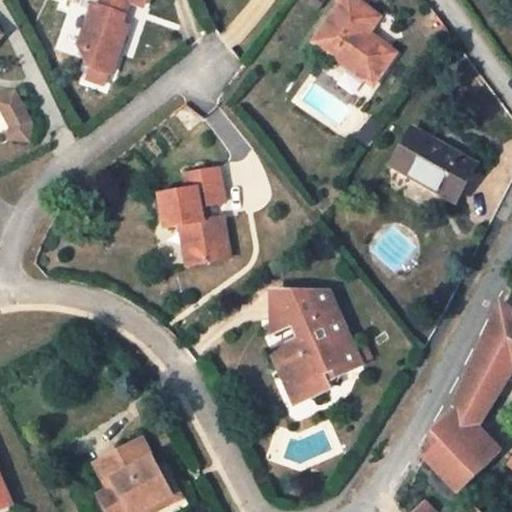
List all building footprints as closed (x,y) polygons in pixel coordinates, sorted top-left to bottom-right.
[(91,4),(77,47),(93,52),(88,67),(112,75),(117,60),(127,28),(118,26),(126,0),(134,4),(141,6),(142,0),(99,0),(97,7),(91,4)] [(376,14),(356,0),(344,0),(314,42),(373,85),(395,54),(364,31),(376,14)] [(18,96),(3,104),(15,128),(14,139),(31,141),(33,124),(18,96)] [(474,167),(412,131),(392,165),(454,200),(474,167)] [(229,258),(222,217),(210,220),(208,206),(219,204),(224,203),(218,168),(191,173),(193,189),(158,195),(164,228),(188,224),(196,264),(229,258)] [(210,220),(222,217),(219,204),(208,206),(210,220)] [(187,266),(196,264),(188,224),(178,226),(187,266)] [(285,321),(283,293),(270,293),(272,321),(285,321)] [(328,319),(326,293),(283,293),(285,321),(303,322),(309,335),(271,353),(287,389),(300,383),(307,398),(328,388),(325,382),(322,376),(338,369),(341,375),(361,366),(340,319),(328,319)] [(511,367),(511,312),(502,305),(469,378),(454,410),(431,430),(421,456),(424,458),(416,472),(444,498),(455,498),(500,454),(476,429),(511,367)] [(325,382),(341,375),(338,369),(322,376),(325,382)] [(294,403),(307,398),(300,383),(287,389),(294,403)] [(158,469),(141,439),(94,464),(109,489),(97,495),(106,511),(138,511),(155,504),(158,509),(181,497),(172,480),(165,484),(158,469)] [(165,484),(172,480),(164,466),(158,469),(165,484)] [(0,509),(11,505),(0,480),(0,509)] [(431,511),(423,503),(414,511),(431,511)]
